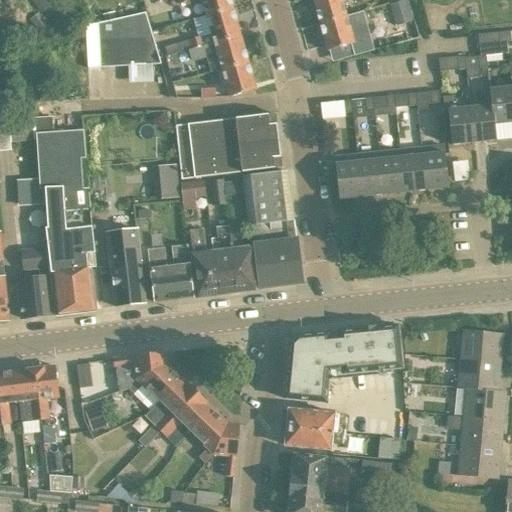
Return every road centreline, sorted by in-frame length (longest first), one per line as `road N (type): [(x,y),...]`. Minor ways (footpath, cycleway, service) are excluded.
road 1 (secondary): [(0,350),(280,314)]
road 2 (residential): [(328,308),(298,93)]
road 3 (residential): [(255,511),(280,314)]
road 4 (residential): [(484,291),(472,185),(500,154),(511,153)]
road 5 (secondary): [(328,308),(484,291)]
road 6 (residential): [(298,93),(428,80)]
